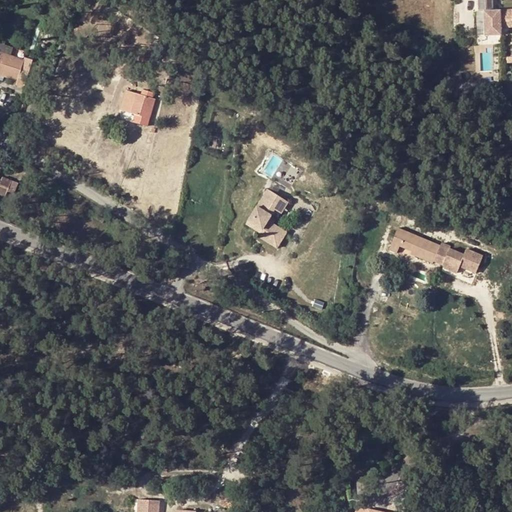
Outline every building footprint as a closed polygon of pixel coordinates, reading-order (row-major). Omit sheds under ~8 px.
[(511,24),(511,7),(491,9),(491,0),(477,0),(478,9),(482,9),(484,34),(500,33),(500,25),(511,24)] [(144,53),(145,47),(140,46),(135,65),(144,67),(147,53),(144,53)] [(24,60),(0,52),(0,74),(4,75),(17,80),(16,84),(24,87),(29,72),(21,69),(24,60)] [(141,95),(135,93),(129,112),(135,114),(134,119),(144,122),(148,123),(155,99),(151,98),(153,92),(142,89),(141,95)] [(125,90),(120,109),(129,112),(135,93),(125,90)] [(23,121),(31,124),(38,103),(29,100),(23,121)] [(0,158),(0,160),(7,165),(8,163),(12,156),(4,152),(0,158)] [(17,168),(20,161),(12,156),(8,163),(17,168)] [(0,183),(0,193),(5,196),(12,180),(3,177),(0,183)] [(347,187),(348,179),(341,177),(340,186),(347,187)] [(255,240),(271,248),(279,232),(265,224),(271,213),(277,201),(263,193),(245,226),(259,233),(257,236),(255,240)] [(277,201),(271,213),(278,216),(284,204),(277,201)] [(259,233),(245,226),(244,229),(257,236),(259,233)] [(398,228),(388,250),(397,253),(399,246),(412,251),(416,252),(415,256),(432,263),(433,262),(440,247),(440,245),(398,228)] [(279,232),(271,248),(275,250),(284,234),(279,232)] [(486,234),(487,243),(496,242),(495,234),(486,234)] [(450,248),(441,244),(440,247),(433,262),(441,266),(443,268),(456,274),(459,267),(475,275),(482,258),(466,250),(463,256),(450,249),(450,248)] [(194,511),(177,511),(158,511),(160,500),(139,499),(138,511),(194,511)]
